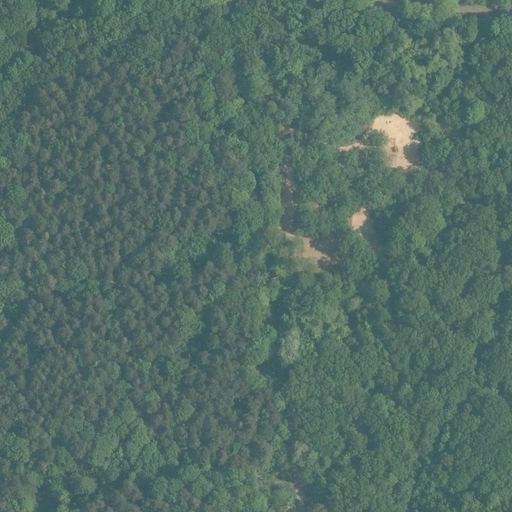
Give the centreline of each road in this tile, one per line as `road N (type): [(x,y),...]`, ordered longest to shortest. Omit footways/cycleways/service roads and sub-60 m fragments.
road 1 (unknown): [(22,511),(68,466),(98,452),(144,451),(270,471),(334,511)]
road 2 (unknown): [(224,16),(208,35),(100,28),(57,42),(8,85),(0,113)]
